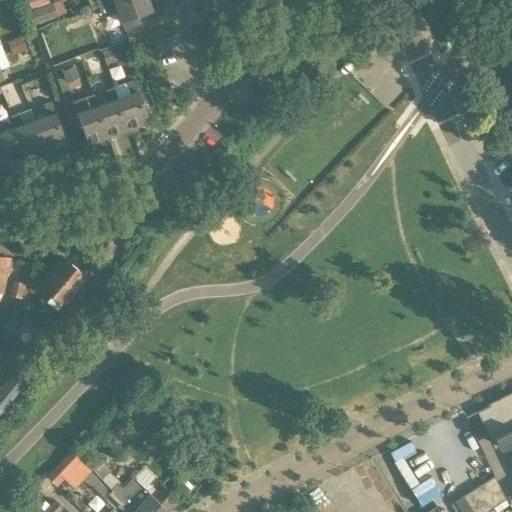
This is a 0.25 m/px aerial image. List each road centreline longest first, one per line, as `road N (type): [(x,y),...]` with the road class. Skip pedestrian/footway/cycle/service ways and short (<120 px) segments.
road 1 (residential): [(208,511),(511,368)]
road 2 (residential): [(511,258),(394,0)]
road 3 (residential): [(0,204),(57,215),(117,203),(214,104)]
road 4 (residential): [(214,104),(314,0)]
